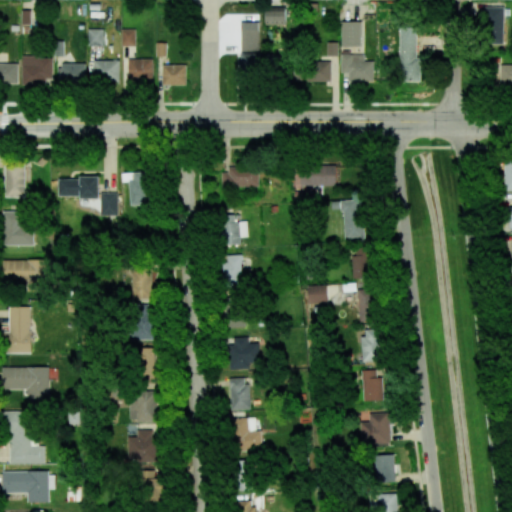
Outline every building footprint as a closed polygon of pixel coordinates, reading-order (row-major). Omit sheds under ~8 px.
[(286,25),(286,8),(265,7),(265,25),(286,25)] [(503,44),(504,7),(486,7),(485,44),(503,44)] [(38,10),(21,10),(22,34),(38,33),(38,10)] [(361,22),(342,21),(341,46),(361,47),(361,22)] [(416,58),(415,27),(399,28),(400,82),(421,81),(421,57),(416,58)] [(89,46),(104,45),(103,28),(88,29),(89,46)] [(136,46),(136,29),(122,29),(122,46),(136,46)] [(259,51),(259,30),(240,30),(241,51),(259,51)] [(261,53),(240,52),(239,74),(260,74),(261,53)] [(348,81),(374,81),(374,61),(361,61),(361,54),(341,54),(341,72),(348,72),(348,81)] [(22,86),(52,86),(52,56),(21,57),(22,86)] [(153,59),(127,59),(128,81),(153,81),(153,59)] [(119,60),(94,60),(94,81),(119,82),(119,60)] [(331,81),(330,61),(307,61),(307,81),(331,81)] [(18,64),(0,63),(0,82),(18,84),(18,64)] [(85,63),(61,63),(62,82),(85,81),(85,63)] [(162,85),(186,85),(186,64),(162,65),(162,85)] [(511,64),(500,64),(500,85),(511,85),(511,64)] [(290,80),(303,81),(303,68),(290,68),(290,80)] [(4,197),(25,197),(25,164),(5,164),(4,197)] [(336,166),(292,166),(292,186),(336,186),(336,166)] [(221,168),(222,187),(259,187),(259,168),(221,168)] [(150,205),(149,172),(121,173),(121,181),(129,181),(129,205),(150,205)] [(98,177),(57,178),(57,197),(98,197),(98,177)] [(117,215),(117,192),(100,192),(100,215),(117,215)] [(344,239),(363,239),(362,200),(331,201),(332,210),(343,209),(344,239)] [(33,245),(33,227),(23,227),(23,210),(2,211),(3,245),(33,245)] [(240,237),(248,237),(247,221),(235,221),(235,215),(223,215),(224,245),(241,244),(240,237)] [(352,278),(370,278),(369,248),(351,248),(352,278)] [(241,255),(223,255),(224,278),(242,277),(241,255)] [(48,259),(4,260),(4,283),(48,282),(48,259)] [(132,299),(152,298),(152,269),(131,269),(132,299)] [(307,303),(327,302),(326,284),(307,285),(307,303)] [(359,322),(377,321),(375,288),(357,289),(359,322)] [(131,339),(153,340),(154,306),(132,305),(131,339)] [(9,331),(1,332),(2,353),(31,352),(30,306),(8,307),(9,331)] [(245,327),(244,315),(228,316),(228,328),(245,327)] [(363,361),(381,361),(380,329),(362,330),(363,361)] [(258,343),(248,343),(248,337),(230,337),(231,368),(259,367),(258,343)] [(155,347),(137,348),(137,377),(155,377),(155,347)] [(48,366),(2,367),(2,388),(27,388),(27,399),(49,398),(48,366)] [(383,400),(382,377),(377,377),(377,369),(362,370),(363,401),(383,400)] [(230,410),(250,410),(250,384),(244,384),(244,378),(229,378),(230,410)] [(157,421),(156,389),(129,390),(130,421),(157,421)] [(8,463),(45,463),(45,446),(31,446),(30,411),(7,411),(8,463)] [(389,413),(369,413),(369,422),(360,422),(361,444),(390,443),(389,413)] [(260,417),(232,418),(233,449),(261,448),(260,417)] [(127,436),(127,460),(155,460),(155,430),(137,429),(136,436),(127,436)] [(394,454),(375,455),(376,483),(395,482),(394,454)] [(252,489),(251,460),(237,461),(238,490),(252,489)] [(140,496),(156,497),(157,470),(141,469),(140,496)] [(2,471),(2,493),(28,493),(28,502),(49,502),(49,488),(55,488),(55,471),(2,471)] [(397,511),(398,493),(370,493),(370,511),(381,511),(380,511),(397,511)]
